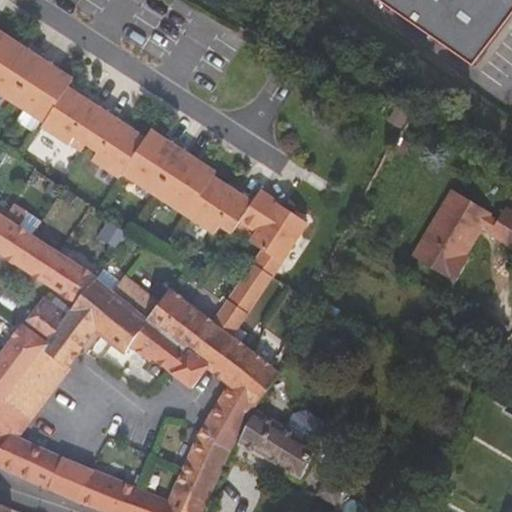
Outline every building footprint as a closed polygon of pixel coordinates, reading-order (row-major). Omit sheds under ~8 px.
[(511,0),(374,0),(466,64),(511,6),(511,0)] [(251,247),(258,252),(275,264),(302,223),(257,193),(249,203),(208,176),(211,170),(148,127),(141,134),(65,83),(69,74),(0,27),(0,90),(46,123),(43,129),(65,145),(71,138),(96,155),(89,164),(116,181),(120,176),(209,238),(216,231),(229,239),(237,230),(255,240),(251,247)] [(502,237),(511,222),(511,204),(491,191),(483,203),(439,176),(402,242),(442,265),(455,246),(451,242),(466,214),(474,219),(502,237)] [(0,255),(61,295),(51,309),(29,294),(13,315),(0,332),(0,395),(43,335),(53,321),(84,273),(0,216),(0,255)] [(43,335),(0,395),(0,460),(43,479),(59,441),(9,419),(64,348),(86,319),(121,345),(131,332),(190,370),(199,361),(225,379),(194,419),(154,480),(83,451),(66,491),(121,511),(202,511),(207,503),(239,431),(278,371),(273,366),(224,332),(208,320),(163,287),(156,295),(101,257),(116,237),(103,226),(84,250),(92,258),(84,273),(53,321),(43,335)] [(258,252),(208,320),(224,332),(275,264),(258,252)] [(309,465),(326,432),(264,402),(248,435),(309,465)] [(59,441),(43,479),(58,487),(66,491),(83,451),(76,448),(59,441)]
